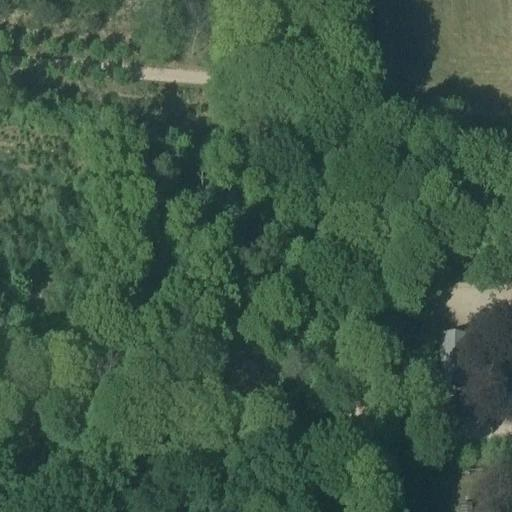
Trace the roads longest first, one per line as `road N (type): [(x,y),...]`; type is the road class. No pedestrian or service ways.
road 1 (track): [(511,183),(473,169),(416,169),(347,131),(323,101),(0,65)]
road 2 (track): [(342,511),(314,0)]
road 3 (track): [(337,428),(511,434)]
